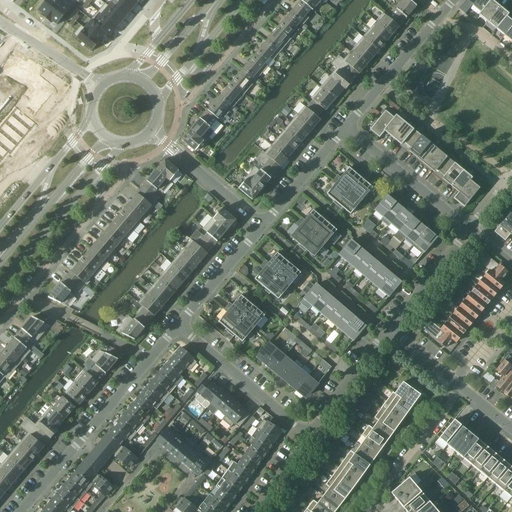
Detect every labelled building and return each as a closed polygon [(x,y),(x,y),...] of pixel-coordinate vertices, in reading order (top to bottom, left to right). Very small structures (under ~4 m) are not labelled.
[(45,0),(38,11),(43,14),(41,16),(46,20),(60,0),(45,0)] [(60,0),(46,20),(51,23),(52,21),(57,25),(72,5),(65,0),(60,0)] [(113,0),(108,6),(108,7),(124,20),(131,12),(116,0),(113,0)] [(133,0),(116,0),(131,12),(138,3),(133,0)] [(312,11),(321,0),(300,0),(301,1),(311,9),(312,11)] [(409,0),(404,0),(389,18),(399,27),(416,6),(409,0)] [(490,3),(492,0),(476,0),(472,5),(481,12),(481,13),(490,3)] [(305,15),(311,9),(301,1),(289,14),(306,29),(308,27),(304,23),(308,18),(305,15)] [(105,3),(97,12),(117,28),(124,20),(108,7),(108,6),(105,3)] [(490,3),(481,13),(481,12),(478,15),(488,22),(498,9),(490,3)] [(498,9),(488,22),(496,29),(506,16),(498,9)] [(97,12),(90,21),(91,21),(107,34),(106,34),(109,37),(117,28),(97,12)] [(383,13),(376,21),(392,35),(399,27),(389,18),(383,13)] [(289,14),(278,28),(290,38),(300,27),(305,31),(306,29),(289,14)] [(511,20),(506,16),(496,29),(504,36),(511,26),(511,20)] [(84,28),(84,29),(100,42),(106,34),(107,34),(91,21),(84,28)] [(376,21),(370,29),(386,43),(392,35),(376,21)] [(81,25),(73,35),(92,51),(100,42),(84,29),(84,28),(81,25)] [(290,38),(278,28),(266,42),(283,56),(284,54),(279,50),(290,38)] [(370,29),(363,37),(379,50),(386,43),(370,29)] [(363,37),(356,45),(372,58),(379,50),(363,37)] [(266,42),(254,56),(264,64),(265,64),(269,58),(270,59),(276,53),(281,58),(283,56),(266,42)] [(356,45),(350,52),(366,66),(372,58),(356,45)] [(359,74),(366,66),(350,52),(343,60),(359,74)] [(12,53),(1,71),(32,89),(35,85),(38,86),(30,99),(22,109),(37,122),(46,111),(63,84),(34,67),(34,68),(28,65),(29,63),(12,53)] [(254,56),(243,69),(260,84),(261,82),(258,79),(268,66),(265,64),(264,64),(254,56)] [(336,69),(336,68),(352,82),(359,74),(343,60),(338,56),(331,64),(336,69)] [(336,69),(330,76),(344,88),(344,89),(346,90),(352,82),(336,68),(336,69)] [(243,69),(231,83),(241,92),(244,95),(254,82),(258,86),(260,84),(243,69)] [(335,99),(344,89),(344,88),(330,76),(320,87),(335,99)] [(219,97),(236,112),(238,109),(234,106),(239,101),(236,98),(241,92),(231,83),(219,97)] [(313,100),(309,104),(321,114),(324,110),(325,111),(335,99),(320,87),(311,98),(313,100)] [(235,113),(236,112),(219,97),(208,110),(217,119),(221,122),(231,110),(235,113)] [(320,120),(317,117),(321,114),(309,104),(306,108),(304,106),(297,114),(313,128),(320,120)] [(22,109),(15,117),(30,130),(37,122),(22,109)] [(207,110),(190,130),(203,142),(204,143),(214,132),(209,128),(217,119),(208,110),(207,110)] [(394,118),(386,111),(382,115),(370,130),(379,138),(387,129),(386,128),(394,118)] [(297,114),(291,122),(307,136),(313,128),(297,114)] [(386,128),(387,129),(395,135),(405,123),(396,115),(394,118),(386,128)] [(15,117),(8,125),(24,138),(30,130),(15,117)] [(291,122),(284,130),(300,144),(307,136),(291,122)] [(403,142),(413,129),(405,123),(395,135),(403,142)] [(8,125),(2,133),(17,146),(24,138),(8,125)] [(422,136),(413,129),(403,142),(411,149),(422,136)] [(203,142),(190,130),(181,140),(195,152),(203,142)] [(284,130),(278,138),(294,151),(300,144),(284,130)] [(0,144),(11,153),(17,146),(2,133),(0,134),(0,144)] [(420,156),(430,143),(422,136),(411,149),(420,156)] [(278,138),(271,146),(287,159),(294,151),(278,138)] [(428,163),(438,150),(430,143),(420,156),(428,163)] [(0,144),(0,157),(2,160),(9,152),(10,154),(11,153),(0,144)] [(281,167),(287,159),(271,146),(265,153),(281,167)] [(436,169),(447,157),(438,150),(428,163),(436,169)] [(262,151),(255,160),(263,167),(263,166),(274,175),(281,167),(264,153),(265,153),(262,151)] [(445,176),(455,164),(447,157),(436,169),(445,176)] [(165,160),(156,170),(170,182),(170,181),(179,171),(165,160)] [(453,183),(463,171),(455,164),(445,176),(453,183)] [(261,190),(274,175),(263,166),(263,167),(260,171),(255,167),(245,178),(247,179),(261,190)] [(335,178),(350,191),(362,177),(361,177),(361,178),(349,168),(340,178),(337,175),(335,178)] [(154,194),(157,189),(162,193),(172,182),(170,181),(170,182),(156,170),(143,185),(154,194)] [(461,190),(470,180),(470,181),(472,178),(463,171),(453,183),(461,190)] [(362,177),(350,191),(365,204),(367,200),(364,198),(373,188),(361,178),(362,177)] [(337,205),(338,205),(350,191),(335,178),(332,182),(335,184),(326,194),(338,204),(337,205)] [(247,179),(238,189),(252,200),(261,190),(247,179)] [(461,190),(453,199),(455,200),(464,207),(469,201),(480,188),(470,181),(470,180),(461,190)] [(154,194),(143,185),(136,194),(137,194),(152,206),(159,198),(154,194)] [(362,207),(365,204),(350,191),(338,205),(339,205),(350,214),(359,204),(362,207)] [(137,194),(130,202),(147,215),(153,207),(152,206),(137,194)] [(383,217),(395,203),(387,196),(375,210),(383,217)] [(130,202),(124,210),(140,223),(147,215),(130,202)] [(383,217),(391,224),(403,209),(395,203),(383,217)] [(227,230),(235,220),(222,209),(213,218),(213,219),(227,230)] [(391,224),(399,230),(411,216),(403,209),(391,224)] [(140,223),(124,210),(117,217),(133,231),(140,223)] [(299,221),(314,234),(325,219),(325,220),(313,210),(304,220),(301,218),(299,221)] [(505,241),(511,232),(511,231),(511,214),(510,213),(499,226),(494,232),(503,240),(505,241)] [(419,223),(411,216),(399,230),(407,237),(419,223)] [(117,217),(111,225),(127,239),(133,231),(117,217)] [(227,230),(213,219),(213,218),(212,217),(203,228),(208,232),(204,237),(214,246),(227,230)] [(325,219),(314,234),(328,246),(331,243),(328,240),(337,230),(325,220),(326,220),(325,219)] [(301,248),(302,248),(314,234),(299,221),(296,224),(299,227),(290,237),(302,247),(301,248)] [(426,229),(419,223),(407,237),(414,243),(426,229)] [(111,225),(104,233),(120,246),(127,239),(111,225)] [(435,236),(426,229),(414,243),(424,252),(430,245),(428,244),(435,236)] [(104,233),(98,241),(114,254),(120,246),(104,233)] [(326,250),(328,246),(314,234),(302,248),(302,247),(314,257),(323,247),(326,250)] [(214,246),(204,237),(202,235),(195,243),(207,253),(214,246)] [(191,240),(184,248),(200,262),(207,253),(195,243),(191,240)] [(98,241),(91,248),(107,262),(114,254),(98,241)] [(339,255),(347,262),(359,247),(351,241),(339,255)] [(367,254),(359,247),(347,262),(355,268),(367,254)] [(91,248),(84,256),(100,270),(107,262),(91,248)] [(184,248),(178,256),(194,269),(200,262),(184,248)] [(263,263),(278,276),(290,262),(289,262),(289,263),(277,253),(268,263),(265,260),(263,263)] [(501,280),(508,273),(502,268),(484,253),(477,261),(492,273),(501,280)] [(375,261),(367,254),(355,268),(363,275),(375,261)] [(84,256),(78,264),(94,278),(100,270),(84,256)] [(178,256),(171,264),(187,277),(194,269),(178,256)] [(383,267),(375,261),(363,275),(371,281),(383,267)] [(405,264),(410,269),(413,265),(408,261),(405,264)] [(290,262),(278,276),(293,289),(295,286),(292,283),(301,273),(289,263),(290,262)] [(265,290),(266,290),(278,276),(263,263),(260,267),(263,269),(254,279),(266,289),(265,290)] [(71,271),(70,271),(86,284),(87,286),(94,278),(78,264),(71,272),(71,271)] [(171,264),(165,271),(181,285),(187,277),(171,264)] [(391,274),(383,267),(371,281),(379,288),(391,274)] [(70,271),(63,279),(74,288),(79,293),(86,284),(70,271)] [(165,271),(158,279),(174,293),(181,285),(165,271)] [(504,282),(501,280),(492,273),(486,281),(498,290),(504,282)] [(399,281),(391,274),(379,288),(389,296),(394,290),(392,288),(399,281)] [(293,289),(278,276),(266,290),(266,291),(267,290),(278,300),(287,289),(290,292),(293,289)] [(74,288),(63,279),(48,298),(66,306),(75,297),(70,293),(74,288)] [(158,279),(151,287),(167,301),(174,293),(158,279)] [(498,290),(486,281),(480,288),(492,298),(498,290)] [(304,299),(312,306),(324,291),(316,284),(304,299)] [(82,290),(86,294),(90,289),(86,286),(82,290)] [(161,308),(167,301),(151,287),(145,295),(161,308)] [(486,305),(492,298),(480,288),(474,295),(486,305)] [(332,298),(324,291),(312,306),(320,312),(332,298)] [(229,303),(233,299),(227,294),(223,298),(229,303)] [(154,316),(161,308),(145,295),(138,303),(141,306),(154,316)] [(229,303),(227,306),(242,319),(253,305),(253,304),(252,305),(241,295),(232,305),(229,303)] [(474,295),(468,303),(480,312),(486,305),(474,295)] [(362,297),(359,300),(364,305),(367,302),(362,297)] [(340,305),(332,298),(320,312),(328,319),(340,305)] [(377,310),(367,302),(364,305),(374,314),(377,310)] [(474,320),(480,312),(468,303),(462,310),(474,320)] [(253,305),(242,319),(256,331),(259,328),(256,325),(265,315),(253,306),(254,305),(253,305)] [(347,311),(340,305),(328,319),(335,325),(347,311)] [(135,314),(137,316),(147,324),(154,316),(141,306),(135,314)] [(230,333),(242,319),(227,306),(224,309),(227,312),(218,322),(230,332),(229,333),(230,333)] [(468,327),(474,320),(462,310),(456,318),(468,327)] [(355,318),(347,311),(335,325),(343,332),(355,318)] [(147,324),(137,316),(133,320),(129,316),(116,331),(134,340),(147,324)] [(32,317),(14,338),(24,346),(25,346),(33,337),(37,341),(50,326),(32,317)] [(363,325),(355,318),(343,332),(353,340),(359,334),(357,332),(363,325)] [(462,335),(468,327),(456,318),(450,325),(462,335)] [(256,331),(242,319),(230,333),(230,332),(242,342),(251,332),(254,335),(256,331)] [(446,347),(452,340),(453,340),(444,332),(429,320),(422,328),(441,343),(446,347)] [(455,342),(462,335),(450,325),(444,332),(453,340),(452,340),(455,342)] [(25,346),(24,346),(14,338),(6,347),(23,361),(26,364),(28,362),(24,359),(31,351),(25,346)] [(257,357),(265,364),(277,350),(269,343),(257,357)] [(6,347),(0,354),(0,357),(15,370),(21,363),(23,361),(6,347)] [(44,355),(36,348),(32,353),(40,359),(44,355)] [(180,348),(173,356),(186,367),(186,368),(189,371),(196,362),(180,348)] [(88,374),(98,382),(118,359),(100,350),(91,360),(96,364),(88,374)] [(285,357),(277,350),(265,364),(273,371),(285,357)] [(496,370),(503,376),(504,376),(508,371),(511,366),(511,358),(508,355),(498,367),(499,367),(496,370)] [(173,356),(166,364),(179,375),(186,368),(186,367),(173,356)] [(0,372),(5,377),(7,379),(15,370),(0,357),(0,372)] [(273,371),(280,377),(292,363),(285,357),(273,371)] [(288,384),(300,370),(292,363),(280,377),(288,384)] [(179,375),(166,364),(159,372),(176,386),(183,378),(179,375)] [(89,394),(98,382),(88,374),(84,370),(74,381),(89,394)] [(288,384),(296,390),(308,376),(300,370),(288,384)] [(496,385),(503,392),(511,381),(511,374),(508,371),(504,376),(503,376),(496,385)] [(153,380),(166,391),(170,394),(176,386),(159,372),(153,380)] [(312,391),(318,384),(308,376),(296,390),(304,397),(311,390),(312,391)] [(197,392),(210,403),(221,390),(208,379),(197,392)] [(153,380),(146,387),(159,399),(163,402),(170,394),(166,391),(153,380)] [(89,394),(74,381),(64,392),(79,405),(89,394)] [(511,396),(511,381),(503,392),(511,398),(511,396)] [(378,390),(382,385),(377,382),(373,387),(378,390)] [(395,394),(394,394),(412,407),(421,395),(403,382),(395,394)] [(159,399),(146,387),(140,395),(153,406),(157,409),(163,402),(159,399)] [(218,410),(229,397),(221,390),(210,403),(218,410)] [(393,392),(386,401),(406,415),(412,407),(394,394),(395,394),(393,392)] [(369,393),(365,398),(369,402),(373,396),(369,393)] [(140,395),(133,403),(146,414),(153,406),(140,395)] [(65,418),(75,407),(62,396),(53,408),(65,418)] [(225,416),(226,416),(237,403),(229,397),(218,410),(225,416)] [(369,402),(365,398),(361,404),(366,407),(369,402)] [(386,401),(380,409),(400,423),(406,415),(386,401)] [(146,414),(133,403),(127,411),(143,425),(150,417),(146,414)] [(239,428),(250,415),(237,403),(226,416),(225,416),(222,420),(231,427),(234,423),(239,428)] [(41,417),(56,429),(65,418),(53,408),(51,406),(41,417)] [(261,416),(264,411),(260,407),(256,412),(261,416)] [(394,432),(400,423),(380,409),(374,418),(378,421),(378,420),(394,432)] [(127,411),(120,419),(133,430),(133,429),(137,432),(143,425),(127,411)] [(190,419),(184,414),(181,417),(187,422),(190,419)] [(356,418),(353,415),(347,423),(351,427),(357,418),(356,418)] [(41,417),(35,424),(35,425),(51,438),(58,430),(56,429),(41,417)] [(20,426),(28,433),(44,447),(51,438),(35,425),(35,424),(27,418),(20,426)] [(199,418),(196,421),(203,426),(205,423),(199,418)] [(113,426),(127,438),(126,438),(130,441),(137,432),(133,429),(133,430),(120,419),(113,426)] [(268,423),(263,420),(257,428),(261,431),(275,441),(281,432),(272,426),(268,423)] [(394,432),(378,420),(378,421),(372,428),(372,429),(388,440),(394,432)] [(443,450),(447,445),(462,427),(454,420),(435,443),(443,450)] [(189,424),(195,429),(198,426),(191,421),(189,424)] [(205,423),(203,426),(209,431),(212,428),(205,423)] [(158,441),(166,448),(177,435),(180,432),(172,425),(172,424),(158,441)] [(111,438),(120,445),(126,438),(127,438),(113,426),(106,435),(111,439),(111,438)] [(204,431),(198,426),(195,429),(202,434),(204,431)] [(366,438),(366,437),(382,448),(388,440),(372,429),(372,428),(368,426),(362,435),(366,438)] [(470,433),(462,427),(447,445),(455,452),(470,433)] [(251,437),(255,440),(255,439),(269,449),(275,441),(261,431),(257,428),(251,437)] [(177,435),(166,448),(173,455),(188,438),(187,438),(180,432),(177,435)] [(28,433),(21,441),(37,454),(44,447),(28,433)] [(147,441),(150,443),(156,436),(153,433),(147,441)] [(205,436),(211,442),(214,439),(207,433),(207,434),(205,436)] [(478,440),(470,433),(455,452),(463,458),(478,440)] [(106,435),(76,470),(81,474),(88,466),(96,473),(112,453),(105,446),(111,439),(106,435)] [(187,438),(188,438),(173,455),(181,461),(196,444),(187,437),(187,438)] [(366,438),(360,445),(376,457),(382,448),(366,437),(366,438)] [(137,459),(136,459),(134,457),(120,445),(111,438),(111,439),(105,446),(130,467),(137,459)] [(223,446),(214,439),(211,442),(220,450),(223,446)] [(255,440),(249,448),(263,458),(269,449),(255,439),(255,440)] [(486,446),(478,440),(463,458),(471,465),(486,446)] [(31,462),(37,454),(21,441),(15,449),(31,462)] [(147,441),(140,449),(143,451),(150,443),(147,441)] [(332,443),(329,448),(333,452),(337,446),(332,443)] [(181,461),(189,468),(203,451),(196,444),(181,461)] [(370,465),(376,457),(360,445),(354,454),(370,465)] [(494,453),(486,446),(471,465),(479,471),(494,453)] [(243,456),(257,466),(263,458),(249,448),(243,456)] [(333,452),(329,448),(325,454),(329,457),(333,452)] [(15,449),(8,456),(24,470),(31,462),(15,449)] [(140,449),(134,457),(136,459),(143,451),(140,449)] [(197,475),(212,458),(203,451),(189,468),(197,475)] [(364,474),(370,465),(354,454),(350,451),(344,460),(364,474)] [(502,459),(494,453),(479,471),(487,478),(502,459)] [(8,456),(1,464),(17,478),(24,470),(8,456)] [(237,465),(252,475),(252,474),(257,466),(243,456),(238,464),(237,465)] [(510,466),(502,459),(487,478),(495,485),(510,466)] [(316,465),(321,468),(325,463),(320,460),(316,465)] [(364,474),(344,460),(338,468),(358,482),(364,474)] [(252,475),(237,465),(238,464),(234,462),(227,470),(246,483),(250,477),(252,475)] [(1,464),(0,465),(0,476),(11,486),(17,478),(1,464)] [(321,468),(316,465),(313,470),(317,474),(321,468)] [(81,474),(93,485),(103,493),(106,495),(113,488),(96,473),(88,466),(81,474)] [(511,467),(510,466),(495,485),(503,491),(511,480),(511,467)] [(338,468),(332,476),(351,491),(358,482),(338,468)] [(81,474),(76,470),(70,478),(83,489),(86,492),(93,485),(81,474)] [(225,481),(239,491),(244,486),(246,483),(227,470),(221,478),(225,481)] [(301,479),(306,482),(310,477),(305,474),(301,479)] [(203,475),(196,483),(199,485),(206,478),(203,475)] [(0,476),(0,489),(4,493),(11,486),(0,476)] [(329,488),(329,487),(345,499),(351,491),(332,476),(325,485),(329,488)] [(63,486),(80,500),(86,493),(86,492),(83,489),(70,478),(63,486)] [(239,492),(239,491),(225,481),(221,478),(215,486),(219,489),(233,500),(239,492)] [(391,493),(398,502),(416,486),(409,478),(391,493)] [(302,488),(306,482),(301,479),(298,485),(302,488)] [(511,496),(511,480),(503,491),(511,498),(511,496)] [(193,493),(199,485),(196,483),(189,491),(193,493)] [(73,508),(80,500),(63,486),(56,494),(73,508)] [(423,494),(416,486),(398,502),(404,509),(423,494)] [(329,488),(323,495),(339,507),(345,499),(329,487),(329,488)] [(216,494),(213,497),(227,508),(233,500),(219,489),(216,494)] [(183,498),(184,499),(186,501),(193,493),(189,491),(183,498)] [(103,493),(96,501),(99,503),(105,496),(106,496),(106,495),(103,493)] [(296,493),(293,498),(297,501),(301,496),(296,493)] [(69,511),(73,508),(56,494),(50,502),(62,511),(69,511)] [(203,502),(207,505),(214,511),(223,511),(227,508),(213,497),(209,494),(203,502)] [(417,511),(429,502),(423,494),(404,509),(406,511),(417,511)] [(317,503),(317,504),(327,511),(335,511),(339,508),(339,507),(323,495),(317,503)] [(458,495),(454,499),(459,503),(463,500),(458,495)] [(297,501),(293,498),(289,503),(293,507),(297,501)] [(198,511),(197,510),(195,508),(186,501),(184,499),(177,507),(182,511),(198,511)] [(306,509),(309,511),(310,511),(327,511),(317,504),(317,503),(313,500),(306,509)] [(458,506),(463,511),(469,506),(464,500),(458,506)] [(90,509),(93,511),(99,503),(96,501),(90,509)] [(62,511),(50,502),(43,509),(46,511),(62,511)] [(198,511),(214,511),(207,505),(203,502),(197,510),(198,511)] [(417,511),(433,511),(436,510),(429,502),(417,511)]
